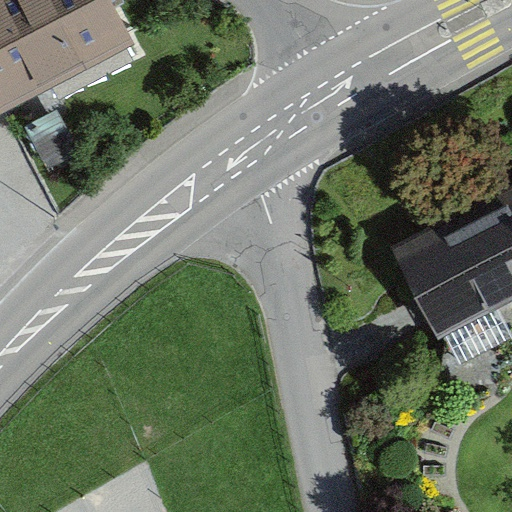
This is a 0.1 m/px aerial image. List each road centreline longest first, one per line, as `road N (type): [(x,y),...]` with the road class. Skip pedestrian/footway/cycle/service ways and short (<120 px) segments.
road 1 (residential): [(345,511),(315,400),(263,122)]
road 2 (primary): [(263,122),(88,270),(0,371)]
road 3 (primary): [(500,0),(374,53)]
road 4 (primary): [(374,53),(263,122)]
